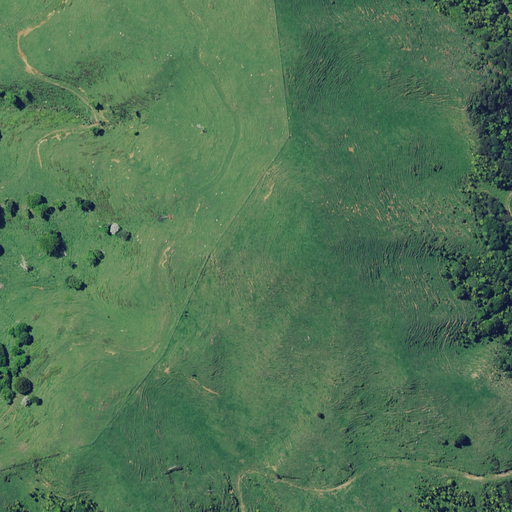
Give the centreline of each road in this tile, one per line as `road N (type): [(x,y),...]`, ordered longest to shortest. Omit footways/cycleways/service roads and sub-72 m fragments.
road 1 (track): [(229,511),(233,458),(278,479),(373,499),(435,485),(511,491)]
road 2 (track): [(511,319),(511,180)]
